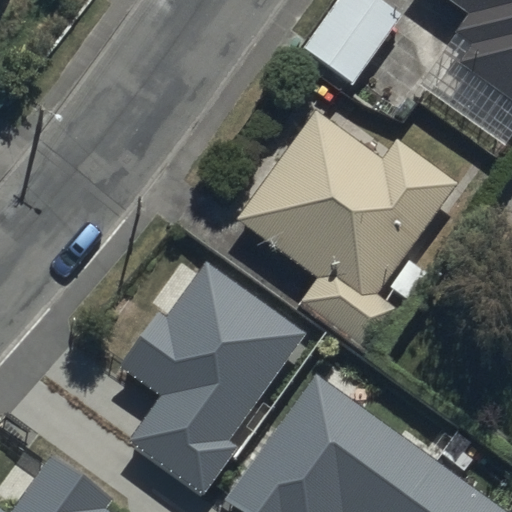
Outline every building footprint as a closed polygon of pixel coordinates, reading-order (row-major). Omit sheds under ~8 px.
[(360,0),(335,0),(296,55),(348,93),(397,26),(360,0)] [(511,0),(425,0),(461,26),(447,46),(464,58),(451,76),(511,119),(511,0)] [(374,169),(309,123),(232,232),(313,289),(292,319),(359,366),(420,279),(402,267),(452,196),(387,151),(374,169)] [(305,334),(205,262),(166,317),(158,311),(119,366),(162,397),(128,445),(201,498),(237,448),(228,441),(305,334)] [(511,511),(317,371),(225,497),(245,511),(511,511)] [(112,498),(52,454),(10,511),(5,511),(0,508),(0,511),(110,511),(105,508),(112,498)]
